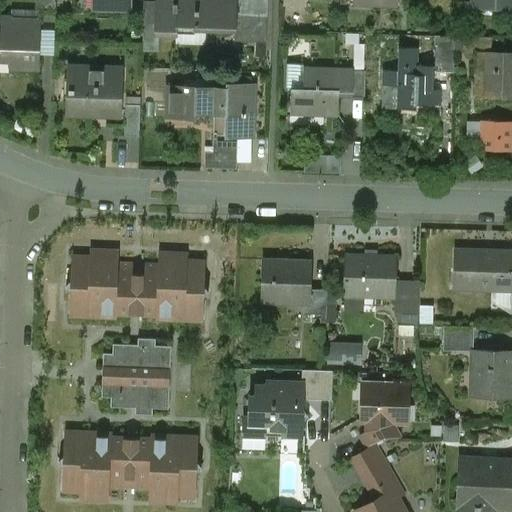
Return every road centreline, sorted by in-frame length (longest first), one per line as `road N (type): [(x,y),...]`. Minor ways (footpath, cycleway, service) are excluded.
road 1 (residential): [(511,204),(154,193),(30,172)]
road 2 (residential): [(30,172),(15,213),(12,394)]
